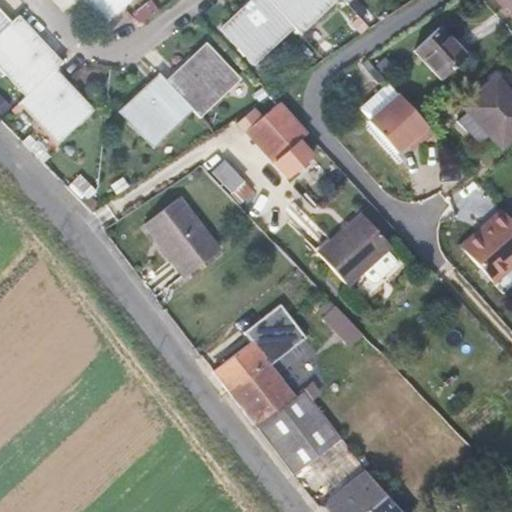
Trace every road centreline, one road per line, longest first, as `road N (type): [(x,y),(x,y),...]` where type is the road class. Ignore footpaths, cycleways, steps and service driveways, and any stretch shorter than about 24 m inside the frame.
road 1 (residential): [(296,511),(60,212),(0,151)]
road 2 (residential): [(434,0),(328,69),(309,89),(306,106),(313,127),(408,232)]
road 3 (residential): [(202,0),(128,54),(104,57),(79,53),(28,0)]
road 4 (unknown): [(433,205),(408,232),(511,348)]
